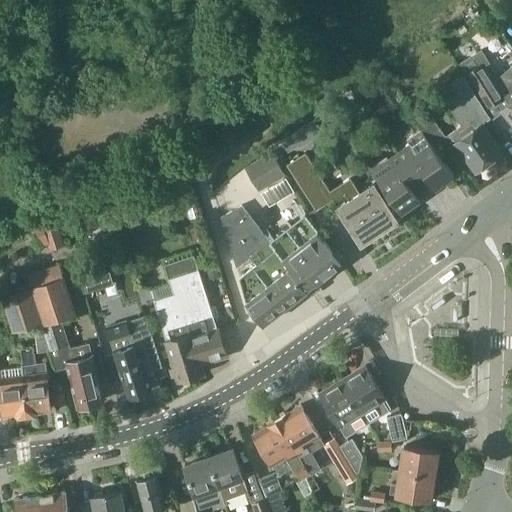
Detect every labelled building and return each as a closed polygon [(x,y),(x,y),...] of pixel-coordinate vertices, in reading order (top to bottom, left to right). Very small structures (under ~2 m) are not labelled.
[(465,74),(487,108),(505,97),(483,62),(465,74)] [(481,123),(482,124),(491,118),(463,75),(439,91),(460,124),(450,132),(456,140),(455,141),(462,152),(475,143),(468,133),(481,123)] [(378,90),(393,111),(403,104),(388,82),(378,90)] [(511,123),(511,102),(502,111),(511,123)] [(353,125),(345,114),(336,121),(344,132),(353,125)] [(421,129),(439,153),(444,150),(452,144),(431,114),(418,124),(421,129)] [(482,124),(481,123),(468,133),(475,143),(462,152),(476,171),(503,152),(482,124)] [(407,140),(409,143),(397,152),(417,179),(425,173),(437,189),(455,176),(445,161),(439,153),(421,129),(407,140)] [(292,134),(290,135),(282,140),(283,141),(290,151),(299,145),(292,134)] [(444,150),(439,153),(445,161),(449,158),(444,150)] [(246,167),(259,190),(285,175),(271,152),(246,167)] [(397,152),(387,159),(386,156),(370,168),(402,213),(420,200),(409,184),(417,179),(397,152)] [(332,199),(361,244),(397,220),(381,194),(384,192),(378,183),(375,185),(374,183),(359,193),(349,179),(329,192),(305,154),(287,165),(316,210),(332,199)] [(239,278),(246,302),(268,285),(256,269),(276,254),(268,244),(271,242),(242,205),(221,216),(232,251),(237,267),(250,256),(256,264),(239,278)] [(276,254),(288,268),(289,268),(306,290),(307,289),(306,289),(316,281),(316,282),(340,264),(331,252),(332,251),(304,216),(271,242),(268,244),(276,254)] [(58,221),(44,225),(43,226),(50,250),(65,246),(58,221)] [(228,356),(219,327),(218,328),(194,254),(165,264),(170,282),(150,288),(167,340),(166,341),(179,381),(205,372),(202,364),(228,356)] [(276,254),(256,269),(268,285),(246,302),(263,324),(306,290),(289,268),(288,268),(276,254)] [(219,263),(208,267),(212,279),(223,275),(219,263)] [(33,286),(32,287),(1,296),(11,331),(42,325),(50,349),(49,349),(57,370),(69,367),(74,390),(75,390),(79,406),(103,400),(99,384),(100,384),(93,355),(92,356),(89,344),(69,349),(60,319),(76,314),(63,275),(62,275),(58,265),(29,274),(33,286)] [(98,289),(94,276),(83,280),(87,293),(98,289)] [(137,288),(142,303),(154,300),(150,288),(143,286),(137,288)] [(147,375),(154,373),(153,369),(162,366),(149,326),(130,332),(127,321),(107,327),(121,370),(120,373),(121,378),(124,380),(129,397),(151,389),(149,382),(147,375)] [(28,416),(36,415),(39,410),(46,409),(45,406),(51,406),(45,362),(22,365),(22,366),(21,367),(28,416)] [(27,416),(28,416),(21,367),(2,369),(3,379),(0,379),(4,411),(10,410),(10,413),(16,413),(20,417),(27,416)] [(353,374),(342,380),(369,424),(390,411),(383,401),(385,400),(367,369),(355,377),(353,374)] [(369,424),(342,380),(325,391),(327,394),(321,397),(346,438),(369,424)] [(54,394),(58,393),(63,393),(62,382),(53,383),(54,394)] [(58,393),(54,394),(53,394),(55,406),(66,405),(65,392),(63,393),(58,393)] [(276,420),(309,475),(306,476),(313,492),(321,488),(313,472),(311,473),(300,456),(310,450),(307,444),(319,437),(300,406),(276,420)] [(393,441),(408,438),(403,417),(401,413),(388,417),(393,441)] [(287,457),(300,480),(297,482),(305,496),(313,492),(306,476),(309,475),(276,420),(253,434),(272,466),(287,457)] [(359,475),(341,445),(335,437),(324,444),(347,483),(360,476),(359,475)] [(352,438),(341,445),(359,475),(363,455),(352,438)] [(392,440),(378,441),(378,451),(392,450),(392,440)] [(233,447),(207,457),(222,498),(224,498),(226,503),(250,494),(233,447)] [(438,452),(403,447),(400,472),(434,477),(438,452)] [(226,503),(224,498),(222,498),(207,457),(185,465),(201,507),(217,501),(218,505),(226,503)] [(400,472),(398,486),(391,485),(389,495),(430,501),(434,477),(400,472)] [(167,511),(167,508),(158,475),(138,480),(145,511),(150,511),(153,511),(167,511)] [(93,496),(96,511),(124,511),(120,490),(116,491),(115,489),(105,491),(106,493),(93,496)] [(372,490),(371,498),(371,501),(376,501),(384,502),(386,492),(372,490)] [(68,511),(66,491),(39,494),(42,511),(68,511)] [(288,511),(280,491),(264,497),(270,511),(288,511)] [(42,511),(39,494),(16,498),(18,511),(42,511)] [(270,511),(264,497),(253,502),(256,511),(270,511)] [(371,501),(371,498),(358,497),(356,509),(375,511),(376,501),(371,501)]
